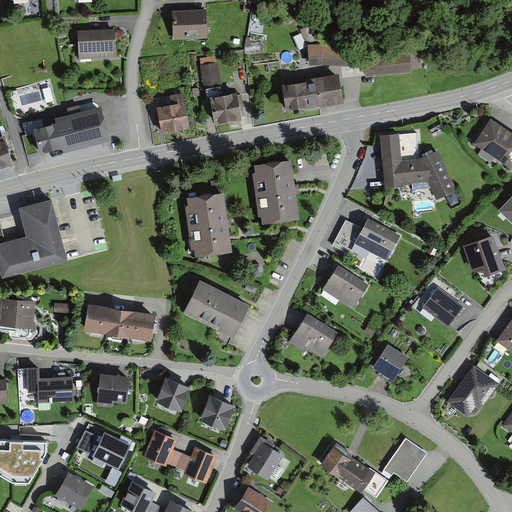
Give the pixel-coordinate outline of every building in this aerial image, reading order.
[(203,11),(169,13),(171,43),(205,40),(203,11)] [(115,32),(79,33),(79,57),(116,56),(115,32)] [(362,78),(407,73),(404,49),(359,53),(362,78)] [(205,87),(222,85),(219,63),(213,63),(212,56),(201,57),(205,87)] [(339,105),(335,77),(280,86),(282,97),(277,98),(279,114),(339,105)] [(185,129),(179,95),(150,100),(156,134),(185,129)] [(225,100),(224,95),(209,98),(211,104),(205,105),(209,127),(239,121),(234,98),(225,100)] [(54,122),(55,125),(32,130),(39,157),(61,151),(63,156),(109,145),(100,110),(54,122)] [(472,147),(510,171),(511,167),(511,137),(487,123),(472,147)] [(403,184),(427,182),(437,201),(456,191),(434,151),(416,161),(417,163),(400,164),(398,137),(381,138),(385,188),(403,187),(403,184)] [(0,142),(0,171),(18,166),(9,139),(0,142)] [(258,227),(297,221),(289,163),(250,168),(258,227)] [(191,259),(227,253),(218,196),(183,201),(191,259)] [(511,199),(500,212),(511,224),(511,199)] [(19,210),(27,241),(0,248),(0,269),(3,281),(42,270),(69,263),(68,260),(51,202),(19,210)] [(388,263),(400,239),(363,220),(351,244),(388,263)] [(497,263),(488,238),(459,249),(468,274),(497,263)] [(354,311),(367,292),(335,270),(321,289),(354,311)] [(180,314),(233,341),(250,309),(197,282),(180,314)] [(449,328),(463,310),(437,289),(423,307),(449,328)] [(3,327),(38,331),(40,304),(5,301),(3,327)] [(163,312),(90,309),(89,330),(162,334),(163,312)] [(322,360),(336,340),(305,317),(290,337),(322,360)] [(511,323),(504,334),(496,344),(511,357),(511,356),(511,323)] [(392,384),(405,361),(386,349),(372,372),(392,384)] [(445,404),(467,420),(475,409),(479,412),(498,387),(472,368),(458,387),(445,404)] [(139,377),(104,371),(98,405),(116,408),(117,399),(135,402),(139,377)] [(77,373),(39,375),(41,403),(78,401),(77,373)] [(199,385),(168,373),(158,400),(189,412),(199,385)] [(11,375),(0,375),(0,403),(12,403),(11,375)] [(243,402),(212,390),(202,416),(232,428),(243,402)] [(138,444),(110,429),(96,454),(124,470),(138,444)] [(169,461),(188,470),(186,474),(206,484),(218,456),(198,446),(195,456),(175,447),(178,439),(156,430),(146,457),(167,466),(169,461)] [(428,454),(406,438),(383,470),(391,476),(394,472),(407,482),(428,454)] [(46,455),(46,442),(0,439),(0,475),(14,483),(30,484),(46,455)] [(253,469),(267,479),(285,455),(271,445),(253,469)] [(359,491),(371,473),(335,448),(323,465),(359,491)] [(96,493),(68,474),(58,489),(86,507),(96,493)] [(131,511),(194,511),(195,511),(176,502),(172,510),(153,499),(157,492),(137,481),(124,508),(131,511)] [(270,511),(273,509),(249,490),(237,505),(245,511),(270,511)] [(347,511),(375,511),(359,499),(347,511)]
